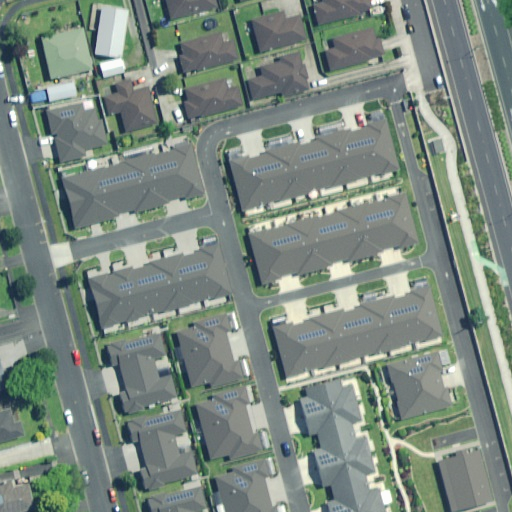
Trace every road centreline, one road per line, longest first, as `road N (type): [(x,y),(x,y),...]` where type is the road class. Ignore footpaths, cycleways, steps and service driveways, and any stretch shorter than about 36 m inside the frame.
road 1 (residential): [(105,511),(0,113)]
road 2 (primary): [(511,249),(444,0)]
